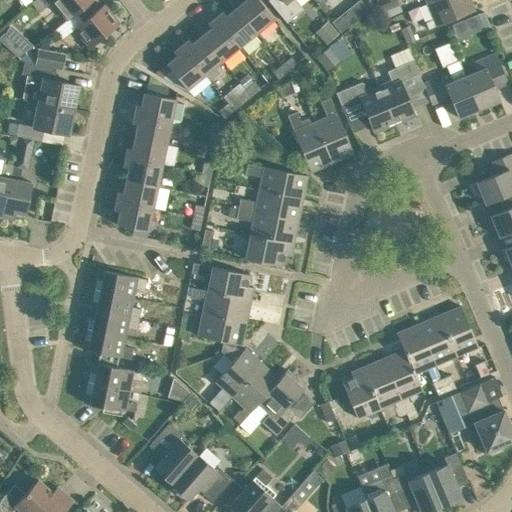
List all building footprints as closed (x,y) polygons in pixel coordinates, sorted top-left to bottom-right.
[(33,0),(31,2),(38,12),(52,0),(68,19),(90,0),(33,0)] [(244,0),(236,7),(256,32),(274,18),(259,0),(244,0)] [(275,0),(271,3),(286,22),(303,9),(295,0),(275,0)] [(358,0),(353,0),(316,31),(325,43),(366,9),(358,0)] [(432,0),(426,2),(433,17),(425,20),(428,29),(474,10),(470,0),(432,0)] [(75,28),(90,46),(118,23),(103,5),(75,28)] [(215,17),(238,46),(256,32),(236,7),(226,15),(225,14),(220,13),(215,17)] [(450,22),(456,36),(481,27),(475,12),(450,22)] [(201,35),(221,60),(238,46),(215,17),(210,21),(210,26),(211,27),(201,35)] [(10,25),(0,36),(0,40),(18,57),(32,45),(10,25)] [(400,29),(406,44),(415,40),(409,25),(400,29)] [(185,41),(181,45),(204,74),(221,60),(201,35),(191,43),(190,42),(185,41)] [(204,74),(181,45),(176,49),(175,54),(176,55),(166,63),(187,88),(204,74)] [(34,64),(55,68),(62,69),(65,53),(38,48),(34,64)] [(477,72),(466,77),(479,108),(500,99),(495,88),(508,82),(495,53),(472,62),(477,72)] [(281,64),(288,71),(297,64),(291,56),(281,64)] [(390,80),(378,85),(394,123),(415,114),(412,107),(401,80),(418,73),(413,60),(395,67),(386,71),(390,80)] [(479,108),(466,77),(458,60),(447,65),(450,72),(423,83),(431,104),(449,96),(458,117),(479,108)] [(28,75),(23,99),(73,109),(78,85),(53,80),(55,68),(34,64),(24,62),(21,74),(28,75)] [(278,79),(288,71),(281,64),(272,71),(278,79)] [(244,89),(250,96),(260,88),(254,81),(244,89)] [(394,123),(378,85),(365,90),(361,81),(336,92),(341,105),(359,98),(373,132),(394,123)] [(235,97),(241,104),(250,96),(244,89),(235,97)] [(134,113),(171,120),(175,98),(144,92),(141,105),(139,105),(135,107),(134,113)] [(327,116),(314,121),(332,162),(353,153),(329,97),(321,100),(327,116)] [(73,109),(23,99),(23,100),(36,102),(31,127),(18,124),(15,135),(40,140),(43,129),(68,134),(73,109)] [(227,103),(218,110),(224,118),(233,110),(227,103)] [(332,162),(314,121),(303,126),(297,110),(286,115),(310,171),(332,162)] [(135,136),(166,142),(171,120),(134,113),(133,119),(135,123),(137,124),(135,136)] [(212,122),(209,133),(218,135),(221,124),(212,122)] [(209,133),(206,146),(216,148),(218,135),(209,133)] [(125,157),(162,164),(166,142),(135,136),(132,148),(130,148),(126,150),(125,157)] [(476,182),(473,183),(478,193),(481,192),(485,203),(499,197),(511,191),(511,152),(492,161),(497,173),(476,181),(476,182)] [(0,215),(2,216),(12,165),(6,164),(3,163),(3,161),(5,154),(0,153),(0,215)] [(126,180),(157,186),(162,164),(125,157),(124,163),(126,167),(128,167),(126,180)] [(203,161),(201,173),(210,175),(213,163),(203,161)] [(260,188),(302,197),(307,175),(264,166),(263,167),(248,163),(246,173),(263,176),(260,188)] [(12,165),(2,216),(14,218),(16,212),(25,213),(32,182),(19,180),(22,167),(12,165)] [(201,173),(199,185),(208,187),(210,175),(201,173)] [(117,194),(116,200),(152,208),(157,186),(126,180),(123,191),(121,191),(117,194)] [(238,207),(298,220),(302,197),(260,188),(257,201),(240,198),(238,207)] [(490,215),(487,216),(491,227),(495,225),(499,236),(511,230),(511,191),(499,197),(503,209),(490,214),(490,215)] [(152,208),(116,200),(115,206),(117,210),(119,211),(116,223),(148,230),(152,208)] [(195,204),(193,216),(201,218),(204,206),(195,204)] [(238,207),(236,217),(252,220),(249,234),(287,242),(293,243),(298,220),(238,207)] [(193,216),(190,228),(199,230),(201,218),(193,216)] [(200,248),(209,250),(213,230),(204,228),(200,248)] [(249,234),(245,258),(282,265),(287,242),(249,234)] [(511,266),(511,244),(504,248),(501,250),(505,259),(509,258),(511,266)] [(191,273),(210,276),(207,289),(245,297),(249,274),(193,262),(191,273)] [(94,289),(132,297),(134,288),(144,290),(147,279),(99,269),(94,289)] [(190,297),(198,298),(199,297),(204,298),(201,312),(246,321),(250,298),(245,297),(192,286),(190,297)] [(90,309),(139,319),(141,309),(131,307),(132,297),(94,289),(90,309)] [(439,314),(456,355),(478,346),(461,305),(439,314)] [(90,309),(86,329),(125,337),(127,327),(136,329),(139,319),(90,309)] [(197,335),(222,340),(220,350),(236,347),(237,343),(241,344),(246,321),(201,312),(197,335)] [(418,323),(435,364),(456,355),(439,314),(418,323)] [(149,324),(150,342),(169,342),(169,323),(149,324)] [(396,332),(403,349),(413,373),(414,373),(435,364),(418,323),(396,332)] [(86,329),(82,349),(121,357),(121,355),(131,357),(133,348),(123,346),(125,337),(86,329)] [(241,352),(236,347),(220,350),(232,361),(215,380),(232,396),(262,363),(245,347),(241,352)] [(403,349),(383,358),(406,412),(415,408),(409,395),(421,390),(414,373),(413,373),(403,349)] [(383,358),(362,366),(364,372),(380,407),(392,402),(397,416),(406,412),(383,358)] [(474,364),(480,377),(489,373),(484,360),(474,364)] [(84,402),(124,410),(125,409),(135,411),(136,403),(146,405),(148,394),(128,390),(131,379),(140,381),(144,362),(137,361),(136,370),(92,361),(84,402)] [(239,409),(232,417),(239,423),(279,378),(262,363),(232,396),(243,406),(240,410),(239,409)] [(279,378),(257,403),(268,412),(260,421),(276,435),(296,412),(300,416),(314,401),(301,389),(302,387),(296,382),(298,379),(287,369),(279,378)] [(364,372),(342,382),(357,417),(380,407),(364,372)] [(450,375),(441,378),(446,391),(455,387),(450,375)] [(432,382),(438,394),(446,391),(441,378),(432,382)] [(479,383),(450,395),(463,426),(474,422),(486,451),(511,439),(511,430),(498,397),(487,401),(479,383)] [(328,400),(336,418),(343,414),(336,396),(328,400)] [(127,416),(122,421),(131,429),(136,424),(127,416)] [(239,425),(229,416),(223,423),(233,431),(239,425)] [(154,468),(171,483),(196,454),(180,440),(184,437),(168,423),(150,443),(164,456),(154,468)] [(304,433),(297,440),(305,447),(311,439),(304,433)] [(427,470),(441,504),(461,496),(457,486),(468,481),(455,451),(443,456),(446,462),(427,470)] [(171,483),(188,498),(199,486),(213,499),(231,478),(216,465),(213,469),(196,454),(171,483)] [(275,511),(280,506),(271,498),(275,493),(265,484),(272,476),(262,468),(229,505),(237,511),(275,511)] [(312,470),(304,479),(314,488),(322,479),(312,470)] [(393,477),(406,508),(417,503),(420,511),(422,511),(441,504),(427,470),(408,478),(405,472),(393,477)] [(360,487),(364,497),(370,511),(394,511),(406,508),(393,477),(391,474),(360,487)] [(1,498),(0,500),(0,507),(2,511),(4,511),(11,511),(14,510),(16,506),(22,511),(62,511),(73,500),(63,491),(57,497),(37,479),(25,493),(14,484),(1,498)] [(370,511),(364,497),(345,505),(340,493),(331,496),(333,502),(330,504),(333,511),(370,511)] [(275,511),(296,511),(295,510),(301,502),(291,494),(280,506),(275,511)]
